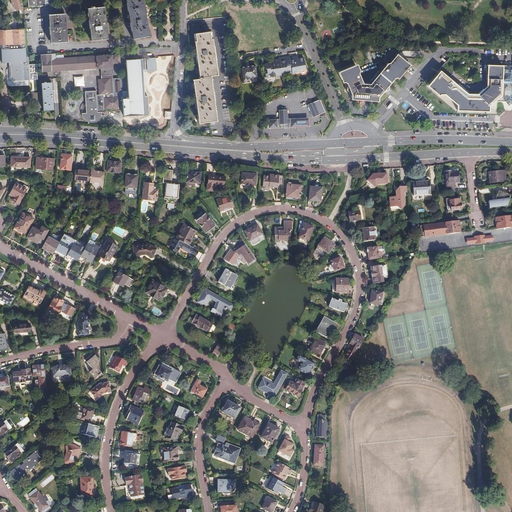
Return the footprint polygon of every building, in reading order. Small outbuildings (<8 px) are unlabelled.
[(20,0),(9,0),(11,6),(14,6),(15,9),(23,8),(20,0)] [(125,0),(132,41),(145,39),(139,4),(138,0),(125,0)] [(102,7),(88,8),(91,41),(104,40),(102,7)] [(49,14),(50,43),(64,42),(63,14),(49,14)] [(15,30),(24,30),(23,21),(14,22),(15,30)] [(1,64),(8,64),(10,64),(10,66),(10,69),(11,69),(11,77),(24,77),(24,80),(29,80),(28,72),(28,65),(26,64),(25,54),(24,30),(15,30),(9,30),(6,30),(0,30),(0,48),(5,48),(5,50),(1,50),(1,64)] [(198,78),(191,79),(198,124),(216,121),(210,76),(216,75),(210,31),(194,33),(195,41),(193,41),(198,78)] [(342,70),(344,82),(346,83),(347,86),(346,89),(349,92),(350,97),(378,99),(378,96),(384,90),(388,88),(389,84),(395,77),(397,77),(409,62),(397,53),(390,62),(385,67),(383,67),(370,83),(363,83),(358,72),(355,64),(342,70)] [(100,76),(101,76),(101,79),(100,79),(96,80),(98,96),(102,95),(102,98),(103,110),(121,108),(121,95),(120,78),(113,79),(112,79),(111,75),(111,69),(113,69),(113,65),(118,65),(117,55),(63,58),(55,58),(55,55),(40,55),(41,74),(47,74),(96,70),(100,70),(100,76)] [(289,57),(289,56),(278,58),(278,59),(275,60),(275,59),(269,60),(269,63),(265,63),(266,70),(267,69),(268,74),(265,74),(266,78),(268,80),(271,80),(271,78),(283,76),(282,74),(287,73),(286,66),(291,65),(289,57)] [(287,73),(287,74),(292,73),(292,72),(300,71),(300,70),(305,69),(303,57),(296,58),(296,56),(289,57),(291,65),(286,66),(287,73)] [(147,97),(144,97),(142,97),(141,70),(143,70),(145,69),(144,60),(126,61),(129,100),(123,101),(124,118),(149,116),(147,97)] [(409,62),(397,77),(398,78),(410,64),(409,62)] [(8,64),(9,82),(29,81),(29,80),(24,80),(24,77),(11,77),(11,69),(10,69),(10,66),(10,64),(8,64)] [(254,65),(239,68),(241,83),(249,82),(248,79),(256,78),(254,65)] [(449,81),(439,73),(430,84),(441,93),(444,94),(457,105),(457,107),(490,108),(490,106),(496,101),(505,101),(510,106),(511,103),(511,70),(502,70),(502,66),(486,65),(486,87),(479,93),(468,93),(455,82),(449,81)] [(30,71),(31,81),(39,80),(38,70),(30,71)] [(440,71),(439,73),(449,81),(455,82),(440,71)] [(87,80),(72,81),(72,89),(88,88),(87,80)] [(41,83),(42,110),(52,109),(52,101),(54,101),(53,90),(51,90),(51,83),(41,83)] [(441,93),(430,84),(429,85),(441,94),(441,93)] [(103,112),(103,110),(102,98),(102,95),(98,96),(96,96),(95,92),(84,92),(84,105),(85,114),(80,114),(81,116),(82,119),(84,121),(88,124),(92,124),(95,123),(98,121),(100,119),(101,116),(101,113),(103,112)] [(319,100),(314,102),(319,114),(324,112),(319,100)] [(319,114),(314,102),(307,105),(312,117),(319,114)] [(278,109),(278,119),(278,124),(286,123),(286,118),(286,109),(278,109)] [(307,117),(286,118),(286,123),(287,127),(308,126),(307,117)] [(278,124),(278,119),(267,119),(267,128),(278,127),(278,124)] [(155,121),(153,121),(151,123),(150,125),(150,127),(152,129),(154,130),(156,129),(158,128),(159,126),(159,123),(157,122),(155,121)] [(62,154),(61,163),(60,169),(70,170),(71,164),(72,155),(62,154)] [(11,156),(11,168),(24,168),(24,166),(29,166),(29,156),(11,156)] [(37,157),(35,171),(41,172),(42,168),(52,169),(53,158),(37,157)] [(110,171),(110,172),(115,172),(115,171),(121,172),(121,164),(119,163),(120,161),(107,160),(106,171),(110,171)] [(75,167),(74,180),(89,181),(90,169),(90,168),(75,167)] [(103,185),(104,172),(100,171),(98,172),(95,172),(93,170),(90,169),(89,181),(89,184),(92,184),(95,182),(97,183),(99,185),(103,185)] [(173,170),(165,169),(163,183),(167,183),(166,198),(168,198),(167,203),(169,203),(168,208),(175,208),(175,204),(178,204),(178,198),(179,198),(180,184),(175,184),(175,183),(172,183),(173,170)] [(453,170),(444,171),(445,183),(459,182),(458,171),(453,172),(453,170)] [(493,170),(488,170),(489,182),(507,181),(506,170),(493,171),(493,170)] [(188,171),(187,182),(201,183),(202,173),(188,171)] [(256,173),(241,171),(239,187),(254,189),(256,173)] [(126,174),(124,186),(136,188),(137,175),(126,174)] [(281,185),(282,176),(270,174),(269,176),(262,175),(261,187),(263,188),(267,188),(268,188),(268,186),(276,187),(277,184),(281,185)] [(386,184),(385,174),(372,174),(366,181),(374,188),(377,185),(386,184)] [(208,176),(207,189),(213,190),(214,184),(223,185),(223,177),(208,176)] [(424,181),(417,182),(412,182),(413,195),(429,195),(428,181),(424,181)] [(156,199),(157,190),(155,190),(155,186),(152,186),(153,183),(144,182),(142,198),(156,199)] [(15,183),(10,193),(14,196),(14,197),(12,200),(19,204),(27,189),(23,187),(15,183)] [(286,183),(285,197),(298,198),(300,185),(286,183)] [(309,186),(308,201),(320,202),(321,188),(309,186)] [(389,197),(389,205),(393,205),(400,205),(405,205),(404,193),(407,193),(406,186),(401,186),(394,191),(394,197),(389,197)] [(498,191),(493,202),(505,207),(510,196),(498,191)] [(229,196),(216,199),(219,211),(233,207),(229,196)] [(449,198),(444,199),(446,213),(454,212),(453,210),(460,209),(458,200),(449,200),(449,198)] [(347,212),(349,222),(360,220),(359,215),(359,210),(356,211),(347,212)] [(22,212),(12,229),(24,235),(33,218),(22,212)] [(204,213),(195,220),(205,232),(214,225),(204,213)] [(511,215),(494,218),(496,229),(511,227),(511,215)] [(274,228),(274,239),(277,240),(290,241),(290,231),(291,231),(291,222),(283,221),(283,228),(274,228)] [(458,221),(419,226),(420,231),(423,231),(424,237),(460,232),(458,221)] [(300,233),(297,241),(306,245),(313,228),(306,225),(306,224),(299,222),(298,233),(300,233)] [(176,238),(189,245),(192,240),(195,242),(198,236),(195,235),(196,231),(185,224),(176,238)] [(257,225),(244,231),(249,240),(261,234),(257,225)] [(41,226),(39,230),(33,227),(28,238),(39,244),(45,234),(47,230),(41,226)] [(375,240),(373,227),(361,228),(363,241),(375,240)] [(59,242),(56,246),(53,252),(57,254),(58,253),(65,257),(65,256),(73,242),(67,239),(68,238),(62,235),(59,242)] [(493,242),(492,235),(465,238),(466,245),(493,242)] [(48,236),(47,238),(41,248),(52,254),(53,253),(53,252),(56,246),(59,242),(48,236)] [(176,238),(175,238),(169,248),(177,252),(180,247),(190,252),(189,253),(194,257),(198,250),(189,245),(176,238)] [(326,239),(323,238),(315,248),(321,253),(322,251),(327,254),(334,245),(326,239)] [(75,239),(73,242),(65,256),(70,259),(71,257),(77,260),(84,247),(79,245),(80,244),(81,242),(75,239)] [(84,247),(77,260),(81,261),(83,260),(84,259),(87,261),(90,262),(102,241),(99,240),(98,241),(95,239),(93,242),(89,239),(85,246),(84,247)] [(108,240),(99,255),(114,264),(119,255),(113,253),(117,245),(108,240)] [(149,244),(133,245),(135,255),(149,253),(149,255),(153,257),(158,249),(149,244)] [(229,250),(222,260),(232,266),(236,260),(243,265),(246,263),(248,265),(254,260),(243,244),(231,252),(229,250)] [(376,247),(367,249),(368,259),(377,258),(376,247)] [(339,258),(329,262),(334,272),(343,268),(339,258)] [(385,266),(370,268),(371,277),(381,276),(381,278),(387,278),(385,266)] [(225,269),(217,282),(229,289),(236,276),(225,269)] [(118,271),(113,281),(117,283),(122,286),(123,283),(129,287),(133,279),(118,271)] [(335,280),(334,293),(347,293),(347,279),(335,279),(335,280)] [(150,295),(151,296),(161,301),(164,296),(166,298),(170,291),(153,281),(146,293),(147,293),(147,294),(147,295),(148,296),(149,296),(150,296),(150,295)] [(24,294),(35,300),(37,296),(39,291),(29,285),(24,294)] [(0,289),(0,299),(9,305),(13,296),(0,289)] [(205,289),(196,303),(207,307),(211,300),(216,303),(214,308),(217,311),(223,318),(224,313),(225,314),(227,310),(231,311),(233,306),(232,305),(233,304),(205,289)] [(371,291),(369,304),(369,306),(369,307),(370,308),(371,308),(372,308),(373,307),(373,305),(380,306),(381,301),(380,301),(381,293),(371,291)] [(47,308),(45,312),(53,317),(56,313),(62,301),(54,296),(47,308)] [(161,301),(151,296),(149,298),(158,303),(160,304),(161,304),(162,304),(163,303),(166,298),(164,296),(161,301)] [(339,305),(340,302),(341,301),(338,300),(337,301),(334,300),(335,299),(333,299),(332,300),(331,299),(328,308),(342,313),(344,307),(339,305)] [(83,313),(77,322),(78,334),(88,333),(88,325),(91,319),(83,313)] [(195,315),(190,322),(207,332),(212,324),(195,315)] [(313,331),(315,332),(323,317),(321,316),(313,331)] [(323,317),(315,332),(327,339),(335,324),(323,317)] [(13,324),(14,332),(29,330),(28,323),(13,324)] [(347,348),(342,357),(350,361),(355,352),(353,351),(356,347),(357,348),(362,339),(353,334),(348,342),(350,344),(348,348),(347,348)] [(312,344),(308,350),(318,355),(324,344),(313,337),(310,342),(312,344)] [(88,372),(96,381),(102,376),(98,371),(99,359),(96,354),(85,363),(91,370),(88,372)] [(115,355),(108,368),(120,374),(127,362),(115,355)] [(298,362),(294,368),(307,375),(310,370),(313,364),(298,355),(295,361),(298,362)] [(168,380),(175,384),(181,373),(176,370),(160,362),(153,375),(166,382),(168,380)] [(44,365),(32,366),(33,376),(44,376),(44,365)] [(61,377),(60,365),(55,366),(51,366),(52,378),(61,377)] [(69,365),(60,365),(61,377),(70,376),(69,365)] [(12,372),(13,383),(24,382),(24,384),(31,383),(29,369),(23,369),(23,370),(20,370),(20,371),(12,372)] [(276,392),(286,375),(283,374),(285,371),(283,370),(281,373),(280,372),(271,387),(266,383),(266,382),(262,380),(257,389),(267,395),(268,393),(274,396),(276,392)] [(200,400),(205,390),(198,386),(199,384),(200,382),(196,380),(188,394),(192,396),(191,399),(198,403),(200,400)] [(289,382),(285,389),(297,396),(303,383),(296,380),(294,384),(289,382)] [(109,392),(108,383),(99,384),(89,391),(95,398),(103,393),(109,392)] [(138,387),(132,400),(139,402),(144,389),(138,387)] [(165,394),(163,399),(169,403),(172,398),(165,394)] [(227,402),(220,412),(233,420),(239,409),(235,407),(236,405),(230,402),(229,403),(227,402)] [(128,414),(126,419),(138,425),(144,412),(131,405),(127,413),(128,414)] [(92,415),(93,409),(83,406),(80,418),(87,420),(88,420),(91,421),(92,415)] [(177,406),(173,416),(185,421),(189,411),(177,406)] [(317,415),(315,437),(324,437),(325,421),(324,421),(325,415),(317,415)] [(243,417),(235,430),(250,438),(257,426),(254,424),(256,420),(253,418),(251,421),(243,417)] [(0,423),(0,434),(1,435),(10,428),(5,420),(0,423)] [(98,427),(83,423),(82,424),(84,425),(82,434),(95,438),(98,427)] [(171,423),(165,438),(173,441),(176,434),(179,435),(182,427),(171,423)] [(270,428),(267,426),(260,438),(271,444),(277,432),(270,428)] [(121,431),(120,439),(121,439),(120,445),(129,447),(131,433),(121,431)] [(277,451),(289,457),(292,451),(290,449),(292,444),(290,443),(291,441),(288,439),(289,438),(286,436),(277,451)] [(16,443),(13,445),(14,447),(4,454),(8,458),(7,459),(9,462),(10,461),(20,454),(23,452),(20,449),(16,443)] [(66,451),(62,461),(69,464),(73,455),(76,456),(79,448),(73,445),(73,444),(70,443),(70,445),(65,446),(66,451)] [(314,445),(313,465),(321,466),(322,446),(314,445)] [(225,461),(225,460),(225,459),(228,460),(227,461),(227,462),(234,465),(239,450),(231,447),(230,450),(217,446),(214,457),(225,461)] [(176,448),(162,449),(163,462),(177,461),(178,460),(177,457),(176,456),(176,448)] [(34,452),(29,456),(29,455),(9,472),(15,480),(28,470),(36,463),(40,459),(34,452)] [(123,453),(122,463),(123,463),(123,464),(123,465),(124,465),(125,465),(126,465),(127,464),(136,465),(137,455),(123,453)] [(284,466),(276,463),(273,470),(274,470),(272,474),(282,479),(286,472),(289,473),(291,470),(284,466)] [(166,476),(169,475),(170,480),(184,477),(183,473),(185,472),(184,466),(165,470),(166,476)] [(280,483),(268,476),(266,482),(267,483),(265,489),(277,495),(278,493),(282,495),(285,489),(281,487),(279,486),(280,483)] [(92,496),(92,491),(91,478),(80,478),(80,496),(92,496)] [(216,479),(216,492),(229,493),(233,490),(235,480),(216,479)] [(172,499),(191,495),(190,493),(192,493),(190,484),(182,485),(182,488),(178,489),(177,486),(170,487),(172,499)] [(44,501),(34,488),(27,494),(29,497),(29,498),(33,504),(33,505),(34,506),(35,507),(36,507),(39,511),(40,511),(44,511),(50,508),(47,505),(48,505),(49,504),(49,503),(49,502),(48,501),(47,500),(46,501),(44,501)] [(143,493),(142,489),(129,491),(130,500),(144,498),(144,493),(143,493)] [(129,491),(127,491),(129,502),(145,500),(144,498),(130,500),(129,491)] [(266,498),(261,508),(269,511),(271,511),(276,503),(266,498)] [(311,502),(307,511),(320,511),(322,507),(311,502)] [(229,511),(229,503),(219,503),(219,511),(229,511)]
